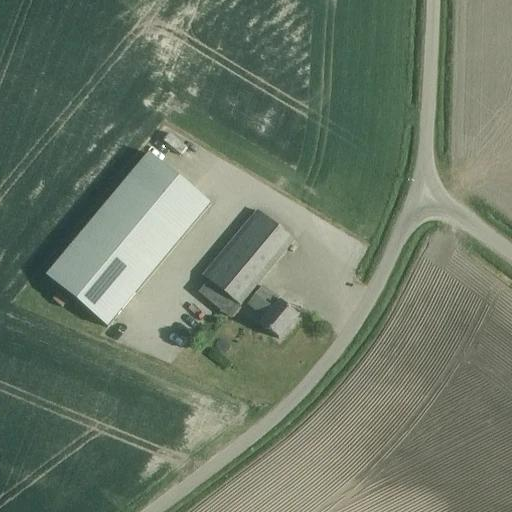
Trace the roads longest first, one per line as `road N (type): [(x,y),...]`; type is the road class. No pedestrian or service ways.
road 1 (unclassified): [(159,511),(271,426),(353,337),(420,191)]
road 2 (unclassified): [(420,191),(432,0)]
